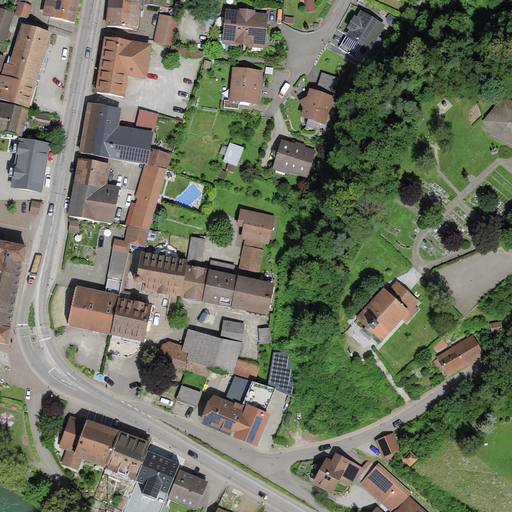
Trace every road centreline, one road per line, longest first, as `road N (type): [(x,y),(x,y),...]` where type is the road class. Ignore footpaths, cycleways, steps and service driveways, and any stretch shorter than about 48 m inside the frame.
road 1 (secondary): [(94,0),(33,304),(43,357)]
road 2 (residential): [(263,465),(344,445),(511,352)]
road 3 (residential): [(43,357),(33,398),(39,437),(57,477),(88,511)]
road 4 (residential): [(123,409),(151,412),(263,465)]
road 5 (residential): [(341,0),(272,112)]
road 6 (secondary): [(123,409),(227,470)]
